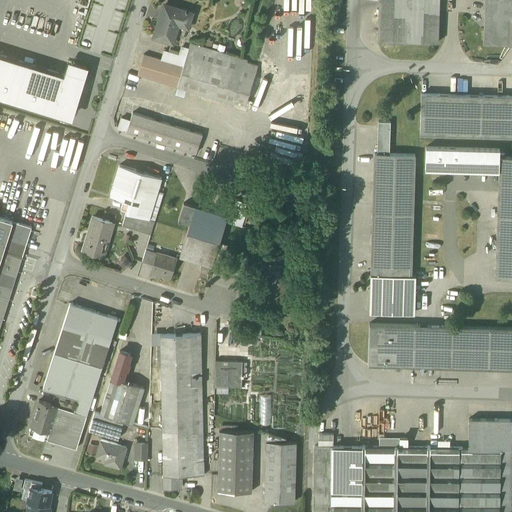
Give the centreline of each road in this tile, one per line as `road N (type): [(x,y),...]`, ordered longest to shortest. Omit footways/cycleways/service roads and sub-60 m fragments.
road 1 (residential): [(1,459),(98,134)]
road 2 (residential): [(98,134),(141,0)]
road 3 (residential): [(98,134),(226,174)]
road 4 (residential): [(66,477),(189,511)]
